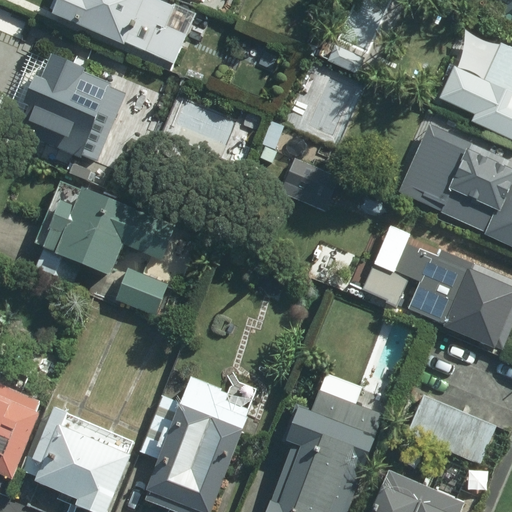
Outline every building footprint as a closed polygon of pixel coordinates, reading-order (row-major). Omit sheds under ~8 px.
[(191,13),(161,0),(48,0),(42,15),(168,63),(191,13)] [(395,0),(356,0),(339,42),(372,55),(395,0)] [(511,39),(501,34),(478,82),(511,97),(511,39)] [(372,59),(334,44),(325,66),(363,81),(372,59)] [(9,130),(17,133),(73,157),(74,153),(93,161),(113,112),(102,107),(110,87),(73,72),(75,66),(38,51),(28,76),(19,72),(6,104),(3,113),(14,118),(9,130)] [(490,131),(504,99),(456,80),(442,111),(490,131)] [(278,135),(265,130),(260,142),(273,147),(278,135)] [(511,249),(511,163),(457,138),(440,172),(449,175),(433,210),(480,230),(479,234),(511,249)] [(319,210),(334,176),(291,157),(276,191),(319,210)] [(156,254),(168,224),(59,181),(34,244),(42,248),(34,267),(73,282),(79,264),(103,274),(117,239),(156,254)] [(498,349),(511,317),(511,280),(405,234),(391,268),(416,279),(403,308),(498,349)] [(405,278),(371,262),(359,288),(393,304),(405,278)] [(149,287),(122,276),(112,300),(140,310),(149,287)] [(24,410),(28,400),(13,394),(17,387),(9,384),(11,379),(0,373),(0,476),(30,413),(24,410)] [(135,500),(168,511),(203,511),(251,388),(234,382),(225,387),(222,394),(213,391),(215,386),(183,375),(173,402),(159,397),(138,452),(151,458),(135,500)] [(341,511),(376,414),(312,389),(304,409),(286,403),(273,441),(284,445),(260,511),(341,511)] [(478,462),(493,425),(418,394),(403,431),(478,462)] [(88,511),(98,511),(128,443),(45,408),(24,458),(33,461),(24,480),(68,498),(66,503),(88,511)] [(449,511),(455,501),(377,468),(358,511),(449,511)]
